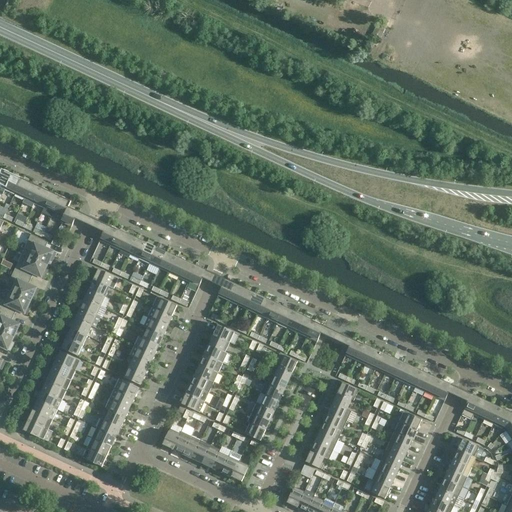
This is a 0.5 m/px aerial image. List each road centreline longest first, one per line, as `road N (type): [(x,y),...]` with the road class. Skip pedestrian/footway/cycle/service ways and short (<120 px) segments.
road 1 (primary): [(178,112),(381,205),(511,244)]
road 2 (primary): [(511,195),(323,160),(178,112)]
road 3 (residential): [(223,259),(470,372)]
road 4 (residential): [(2,415),(100,202)]
road 5 (residential): [(136,454),(223,259)]
road 6 (primary): [(0,28),(178,112)]
road 7 (residential): [(405,511),(470,372)]
road 8 (residential): [(100,202),(223,259)]
road 9 (residential): [(259,511),(136,454)]
